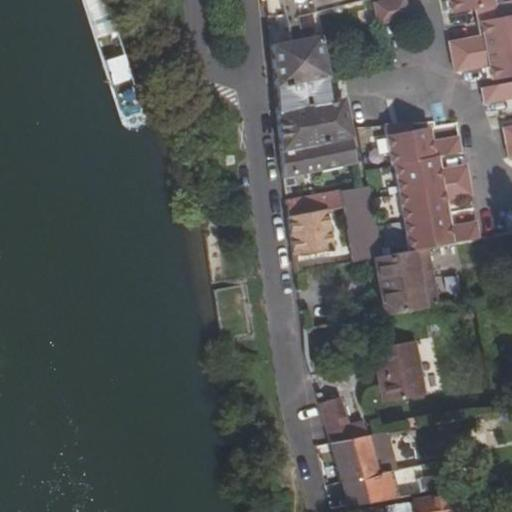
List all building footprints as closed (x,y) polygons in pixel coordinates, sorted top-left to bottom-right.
[(371,0),(279,0),(285,20),(371,0)] [(402,0),(395,0),(372,5),(375,20),(377,28),(407,22),(402,0)] [(489,63),(492,77),(511,72),(511,10),(508,11),(506,0),(448,0),(451,11),(477,6),(483,33),(449,41),(455,70),(489,63)] [(270,45),(274,89),(327,79),(319,37),(270,45)] [(328,98),(327,79),(274,89),(276,108),(328,98)] [(511,80),(482,86),(486,102),(511,96),(511,125),(505,127),(511,157),(511,156),(511,80)] [(283,179),(355,164),(342,98),(329,101),(328,98),(276,108),(283,179)] [(412,252),(428,249),(483,239),(480,223),(452,228),(448,202),(475,197),(469,168),(442,173),(439,160),(463,156),(460,141),(433,146),(431,132),(414,135),(413,129),(385,128),(392,166),(395,165),(412,252)] [(374,259),(379,258),(366,187),(285,202),(292,257),(332,249),(326,211),(343,209),(353,263),(374,259)] [(423,307),(438,304),(428,249),(412,252),(379,258),(374,259),(384,315),(422,309),(423,307)] [(414,342),(373,350),(383,403),(424,395),(414,342)] [(331,444),(351,440),(339,399),(319,404),(331,444)] [(351,440),(331,444),(348,506),(396,499),(390,476),(395,471),(385,434),(351,440)] [(454,474),(424,480),(426,494),(456,489),(454,474)] [(426,494),(424,480),(418,481),(420,495),(426,494)] [(412,501),(414,511),(461,511),(459,494),(412,501)]
